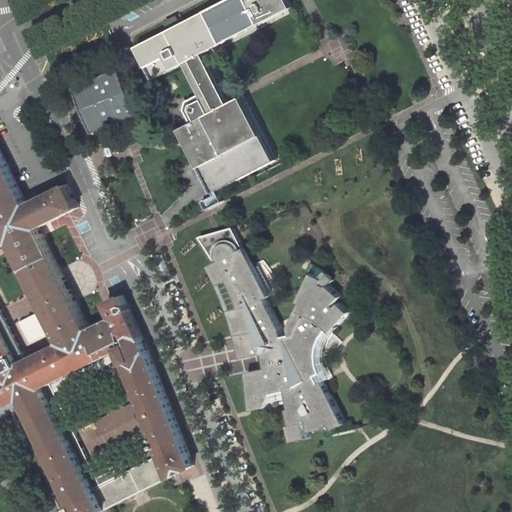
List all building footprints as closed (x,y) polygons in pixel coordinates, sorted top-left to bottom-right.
[(290,0),(228,0),(138,47),(154,78),(186,62),(212,112),(180,129),(213,192),(218,190),(277,160),(244,96),(231,103),(205,52),(294,6),(290,0)] [(120,67),(72,86),(92,133),(139,114),(120,67)] [(144,129),(97,147),(103,160),(150,142),(144,129)] [(0,148),(0,247),(12,241),(37,292),(43,304),(45,308),(62,343),(91,329),(80,308),(73,294),(65,278),(40,228),(52,221),(80,207),(68,184),(28,203),(0,148)] [(263,353),(267,368),(247,373),(249,383),(252,383),(254,397),(250,398),(252,410),(267,407),(274,395),(289,393),(291,411),(289,411),(292,426),(290,427),(292,440),(293,443),(307,440),(306,431),(309,430),(310,433),(326,431),(326,428),(331,428),(338,435),(358,431),(354,429),(349,427),(325,380),(322,382),(318,375),(324,373),(320,364),(320,355),(321,345),(324,337),(330,329),(333,332),(352,312),(345,306),(341,310),(339,307),(343,303),(347,299),(332,284),(328,288),(324,285),(327,279),(314,272),(300,302),(303,304),(296,323),(289,341),(285,335),(283,327),(281,323),(269,299),(272,297),(270,293),(259,272),(235,229),(234,227),(220,231),(216,232),(201,237),(209,247),(215,259),(222,270),(227,282),(232,295),(237,307),(241,320),(244,333),(249,332),(252,348),(243,347),(241,357),(263,353)] [(0,409),(23,398),(51,384),(122,349),(143,338),(131,308),(132,307),(132,306),(132,305),(132,304),(132,303),(132,302),(131,301),(130,300),(128,299),(126,299),(121,289),(109,296),(118,315),(91,329),(62,343),(29,359),(20,363),(0,322),(0,409)] [(0,301),(0,322),(20,363),(29,359),(0,301)] [(20,321),(31,344),(52,334),(41,311),(20,321)] [(143,338),(122,349),(147,410),(150,418),(164,452),(174,476),(195,465),(143,338)] [(98,478),(51,384),(23,398),(26,403),(16,408),(67,509),(63,511),(100,511),(112,506),(98,478)] [(106,450),(144,431),(140,423),(150,418),(147,410),(136,415),(132,406),(120,412),(118,408),(104,415),(106,420),(94,426),(97,431),(92,434),(99,447),(104,444),(106,450)] [(174,476),(164,452),(116,476),(113,470),(98,478),(112,506),(174,476)]
